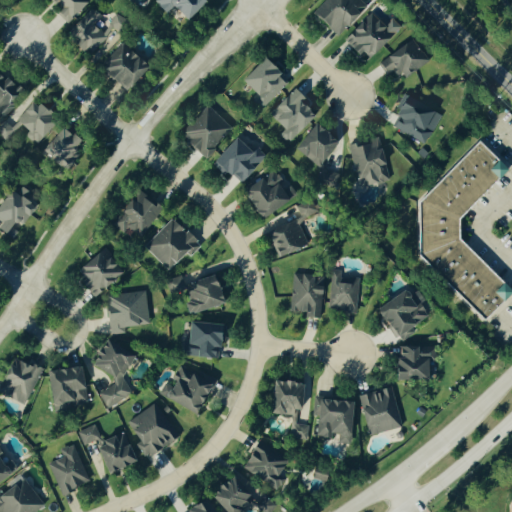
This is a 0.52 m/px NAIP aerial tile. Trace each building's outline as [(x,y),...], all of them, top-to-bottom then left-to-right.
[(88,1),(87,0),(44,0),(65,23),(88,1)] [(203,4),(198,0),(151,0),(166,15),(172,9),(184,22),(203,4)] [(336,38),(365,7),(356,0),(325,0),(311,15),(336,38)] [(368,60),(386,41),(390,45),(400,34),(392,26),(386,31),(369,14),(342,42),(357,57),(361,53),(368,60)] [(125,94),(147,66),(117,42),(94,69),(125,94)] [(378,61),(391,86),(426,67),(413,42),(378,61)] [(238,82),(262,108),(286,85),(263,59),(238,82)] [(283,133),(280,136),(287,143),(316,117),(292,91),(266,114),(283,133)] [(439,113),(401,98),(389,129),(426,144),(439,113)] [(15,119),(56,175),(80,157),(59,129),(55,133),(34,105),(15,119)] [(233,134),(208,106),(179,133),(203,161),(233,134)] [(344,128),(325,113),(294,151),(310,164),(313,159),(317,162),(344,128)] [(212,163),(237,187),(265,157),(247,141),(242,145),(235,139),(212,163)] [(346,146),(358,190),(387,182),(376,139),(346,146)] [(474,140),(505,170),(455,218),(455,238),(511,292),(481,321),(415,256),(415,203),(474,140)] [(287,203),(276,185),(281,183),(274,171),(239,192),(257,221),(287,203)] [(32,208),(23,202),(30,190),(13,179),(0,201),(0,222),(0,223),(0,234),(12,241),(32,208)] [(184,254),(187,258),(198,249),(171,219),(141,247),(165,272),(184,254)] [(124,271),(102,247),(77,270),(85,279),(80,284),(94,299),(124,271)] [(356,314),(358,279),(339,278),(340,272),(328,271),(327,286),(299,284),(299,276),(291,276),(288,312),(304,313),(304,318),(322,320),(323,311),(356,314)] [(183,291),(185,300),(181,301),(184,314),(219,306),(212,277),(193,282),(195,288),(183,291)] [(398,344),(413,334),(410,329),(425,318),(405,290),(374,311),(398,344)] [(108,335),(124,333),(123,328),(148,324),(144,292),(103,297),(108,335)] [(194,358),(217,358),(218,324),(187,323),(186,349),(194,349),(194,358)] [(130,396),(121,378),(123,373),(136,366),(143,355),(121,341),(107,348),(117,333),(110,336),(110,337),(101,342),(89,362),(92,368),(107,377),(97,394),(104,409),(130,396)] [(426,380),(425,348),(394,349),(395,381),(426,380)] [(41,370),(13,356),(0,382),(0,394),(23,406),(41,370)] [(44,371),(50,411),(97,404),(96,393),(88,394),(86,382),(81,383),(78,366),(44,371)] [(197,414),(211,381),(177,366),(168,388),(161,385),(156,396),(197,414)] [(298,382),(268,382),(268,415),(275,415),(274,424),(288,424),(288,438),(305,439),(305,425),(298,425),(298,382)] [(367,437),(401,427),(390,387),(356,396),(367,437)] [(314,441),(350,442),(350,435),(353,436),(355,400),(311,399),(310,417),(315,417),(314,441)] [(147,458),(176,437),(153,403),(123,423),(147,458)] [(76,433),(82,447),(92,443),(105,474),(134,462),(126,443),(116,447),(111,437),(99,442),(93,426),(76,433)] [(59,495),(88,483),(83,469),(88,467),(79,443),(58,451),(61,459),(47,464),(59,495)] [(238,470),(276,490),(291,464),(276,456),(275,458),(251,446),(238,470)] [(0,480),(13,473),(0,450),(0,480)] [(178,511),(216,511),(222,508),(223,511),(242,511),(252,506),(234,477),(178,511)] [(0,511),(35,511),(42,508),(21,478),(0,492),(0,511)]
